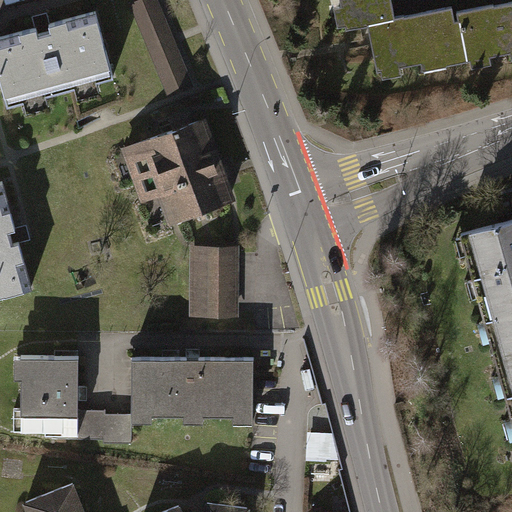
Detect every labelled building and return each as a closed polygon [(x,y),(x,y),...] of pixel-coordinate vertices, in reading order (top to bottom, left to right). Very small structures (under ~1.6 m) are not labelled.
[(156,0),(142,0),(129,6),(166,96),(192,85),(156,0)] [(340,0),(346,29),(368,24),(376,69),(422,61),(423,67),(511,50),(511,0),(502,2),(459,11),(460,19),(454,20),(451,7),(413,14),(394,18),(390,0),(340,0)] [(113,76),(94,7),(0,32),(0,76),(8,104),(113,76)] [(135,177),(212,149),(201,119),(124,146),(135,177)] [(212,149),(135,177),(143,201),(166,192),(176,219),(230,199),(212,149)] [(6,180),(0,182),(0,292),(34,284),(6,180)] [(511,218),(461,234),(511,415),(511,218)] [(238,244),(192,244),(191,309),(238,309),(238,244)] [(252,354),(130,354),(130,413),(252,413),(252,378),(252,354)] [(80,356),(10,356),(10,432),(79,432),(80,356)] [(331,433),(309,431),(308,459),(330,460),(331,433)] [(79,511),(65,478),(17,497),(23,511),(79,511)] [(184,511),(180,505),(159,511),(248,511),(249,507),(205,500),(200,511),(184,511)]
